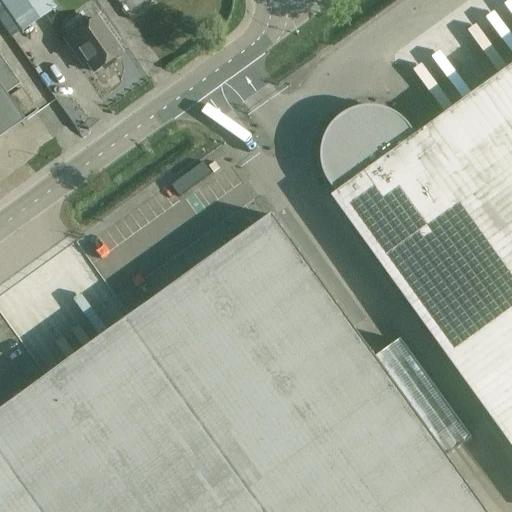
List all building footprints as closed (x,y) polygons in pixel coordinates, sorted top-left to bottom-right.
[(0,0),(0,4),(21,34),(55,9),(48,0),(0,0)] [(80,54),(93,73),(119,54),(95,20),(66,41),(76,56),(80,54)] [(0,58),(0,139),(22,124),(3,96),(19,86),(0,58)] [(511,67),(417,136),(412,129),(409,126),(406,122),(403,119),(400,117),(396,114),(392,112),(389,111),(384,109),(380,108),(376,108),(372,107),(368,107),(363,108),(359,109),(355,110),(351,111),(347,113),(343,116),(340,118),(337,121),(334,124),(331,127),(329,131),(326,134),(325,138),(323,142),(322,147),(322,151),(321,155),(321,159),(322,164),(322,168),(323,172),(325,176),(327,180),(329,184),(337,194),(332,198),(376,260),(490,416),(511,447),(511,67)] [(21,89),(9,97),(26,121),(38,112),(21,89)] [(374,360),(273,219),(0,416),(0,511),(484,511),(445,458),(472,439),(401,341),(374,360)]
